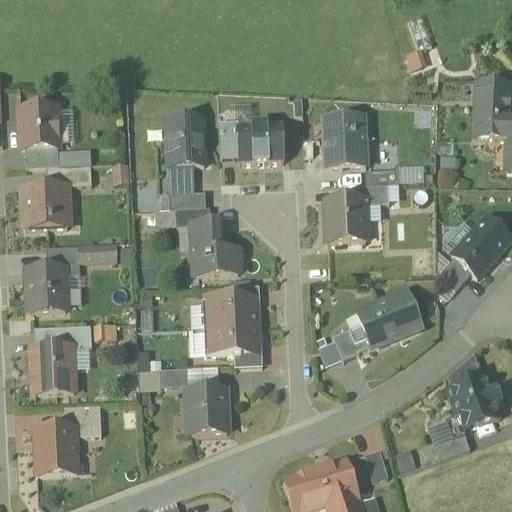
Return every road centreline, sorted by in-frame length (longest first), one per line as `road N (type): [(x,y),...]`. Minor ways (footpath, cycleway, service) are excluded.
road 1 (residential): [(511,309),(398,395),(304,444)]
road 2 (residential): [(304,444),(287,217)]
road 3 (residential): [(131,511),(246,472)]
